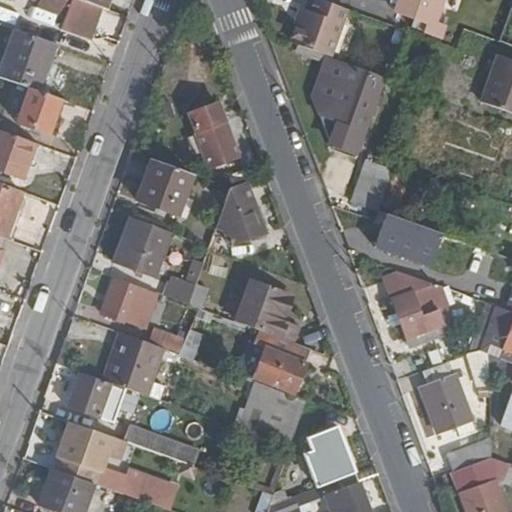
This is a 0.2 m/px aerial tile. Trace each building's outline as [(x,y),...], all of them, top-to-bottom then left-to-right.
[(89,39),(101,6),(83,0),(38,0),(37,4),(66,14),(60,28),(89,39)] [(300,24),(293,44),(335,59),(352,11),(323,0),(310,0),(307,9),(305,8),(300,24)] [(435,22),(443,0),(400,0),(397,9),(435,22)] [(295,22),(300,24),(305,8),(300,7),(295,22)] [(40,89),(47,68),(56,42),(18,28),(1,75),(33,86),(40,89)] [(53,71),(62,45),(56,42),(47,68),(53,71)] [(511,59),(500,55),(483,100),(511,110),(511,59)] [(391,82),(358,70),(338,123),(373,135),(391,82)] [(51,132),(64,97),(40,89),(33,86),(21,120),(51,132)] [(238,150),(219,97),(190,108),(211,160),(238,150)] [(27,160),(29,161),(37,141),(0,127),(0,168),(21,176),(27,160)] [(35,162),(41,143),(37,141),(29,161),(35,162)] [(462,166),(466,153),(442,144),(438,157),(462,166)] [(182,213),(196,172),(154,158),(140,199),(182,213)] [(356,202),(382,211),(382,209),(384,204),(396,166),(371,158),(356,202)] [(398,161),(396,166),(384,204),(396,209),(412,167),(398,161)] [(272,229),(257,193),(250,178),(231,184),(219,223),(230,226),(235,242),(272,229)] [(19,206),(24,189),(0,180),(0,234),(13,239),(24,208),(19,206)] [(157,276),(174,229),(134,215),(119,261),(157,276)] [(372,250),(429,271),(442,236),(385,215),(372,250)] [(167,294),(189,302),(196,282),(205,261),(196,258),(188,279),(174,274),(167,294)] [(415,275),(397,268),(383,273),(412,346),(450,332),(440,306),(422,313),(413,290),(419,287),(415,275)] [(250,277),(235,318),(273,332),(296,340),(301,324),(283,317),(293,292),(250,277)] [(130,322),(142,289),(115,278),(103,312),(130,322)] [(196,282),(189,302),(199,305),(206,286),(196,282)] [(511,314),(493,308),(478,351),(487,354),(511,362),(511,314)] [(183,353),(189,338),(158,327),(152,341),(183,353)] [(157,345),(114,329),(97,375),(112,381),(140,391),(157,345)] [(299,391),(313,347),(296,340),(273,332),(259,376),(299,391)] [(97,375),(83,370),(71,403),(100,414),(112,381),(97,375)] [(440,431),(459,424),(472,419),(454,371),(423,383),(440,431)] [(294,447),(310,400),(287,391),(268,437),(294,447)] [(511,399),(502,426),(511,429),(511,399)] [(472,419),(459,424),(462,434),(476,429),(472,419)] [(95,428),(72,420),(59,454),(82,462),(84,462),(95,428)] [(193,467),(199,449),(129,424),(123,441),(193,467)] [(321,492),(361,477),(343,430),(313,441),(318,457),(309,460),(321,492)] [(447,454),(453,469),(491,453),(490,437),(447,454)] [(511,461),(491,453),(453,469),(469,511),(509,511),(498,479),(505,476),(511,461)] [(97,482),(103,483),(107,470),(84,462),(82,462),(78,475),(97,482)] [(78,475),(53,466),(42,500),(76,511),(85,511),(97,482),(78,475)] [(375,511),(363,478),(302,501),(305,510),(332,501),(336,511),(375,511)] [(253,511),(265,511),(271,495),(260,491),(253,511)]
